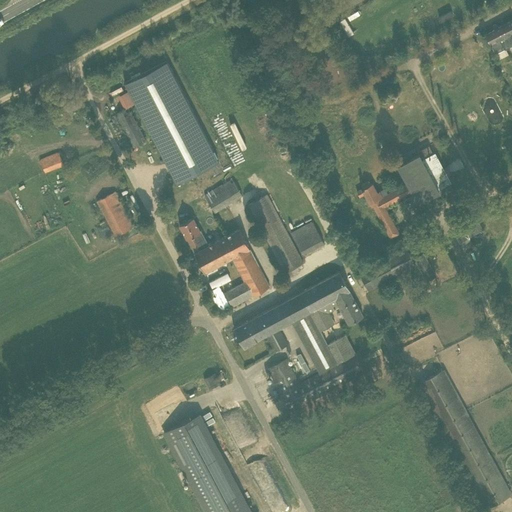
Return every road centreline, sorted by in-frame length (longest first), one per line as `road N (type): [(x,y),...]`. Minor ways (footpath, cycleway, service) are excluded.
road 1 (unclassified): [(0,417),(204,311)]
road 2 (unclassified): [(311,511),(204,311)]
road 3 (track): [(157,219),(72,61)]
road 4 (track): [(182,0),(72,61)]
